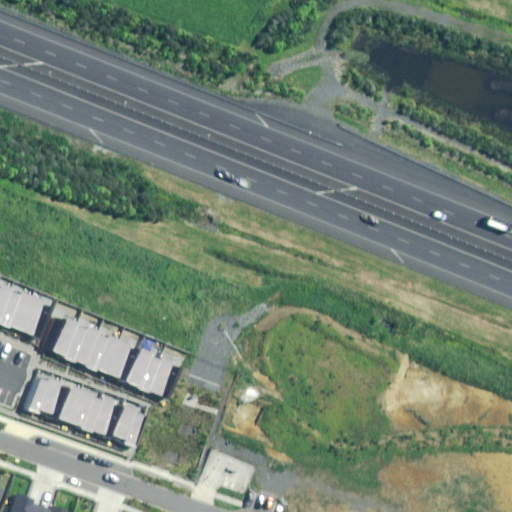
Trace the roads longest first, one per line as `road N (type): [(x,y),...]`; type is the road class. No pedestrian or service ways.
road 1 (motorway): [(0,27),(511,235)]
road 2 (motorway): [(511,282),(0,75)]
road 3 (residential): [(0,439),(200,511)]
